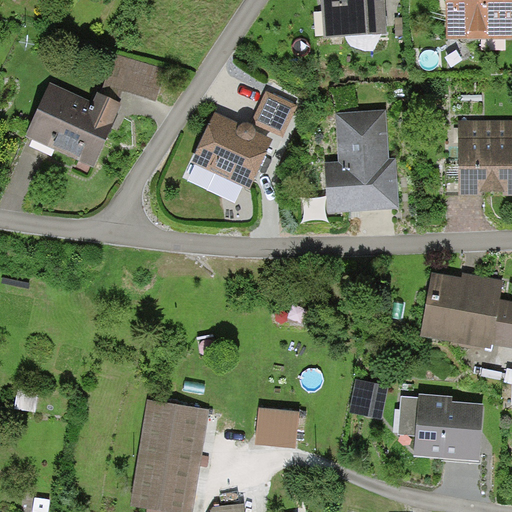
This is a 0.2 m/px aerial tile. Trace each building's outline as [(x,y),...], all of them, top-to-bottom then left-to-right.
[(321,0),(324,40),(388,36),(385,0),(321,0)] [(511,0),(446,0),(447,40),(511,39),(511,0)] [(158,66),(113,54),(104,87),(149,100),(158,66)] [(123,106),(97,94),(93,103),(50,84),(25,138),(94,170),(123,106)] [(298,107),(267,92),(252,124),(283,138),(298,107)] [(386,111),(336,114),(338,164),(326,165),(329,213),(399,209),(396,160),(389,160),(386,111)] [(242,125),(216,114),(192,164),(251,191),(273,140),(257,133),(256,130),(254,128),(252,126),(248,124),(246,124),(242,125)] [(511,121),(459,122),(459,198),(511,197),(511,121)] [(462,279),(432,274),(420,339),(491,351),(491,347),(511,350),(511,303),(500,301),(503,281),(468,275),(462,274),(462,279)] [(356,381),(349,415),(382,421),(389,388),(356,381)] [(453,399),(420,395),(419,399),(417,438),(415,457),(479,463),(482,437),(485,406),(452,403),(453,399)] [(417,438),(419,399),(401,398),(398,436),(417,438)] [(193,511),(209,411),(149,401),(131,509),(144,511),(193,511)] [(300,414),(259,409),(255,447),(296,451),(300,414)]
